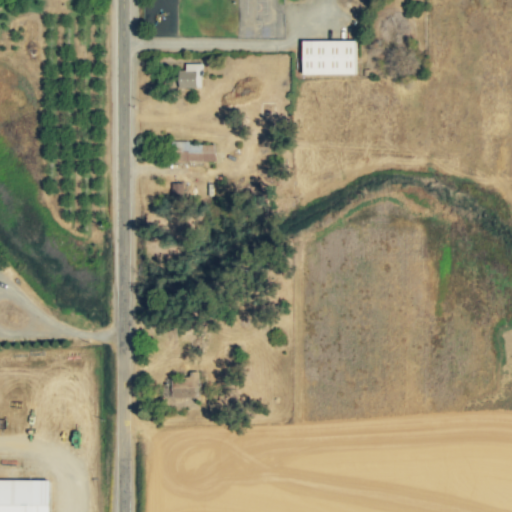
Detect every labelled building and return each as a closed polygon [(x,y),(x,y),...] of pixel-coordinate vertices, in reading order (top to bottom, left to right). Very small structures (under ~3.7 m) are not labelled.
[(302,74),(355,73),(355,40),(302,40),(302,74)] [(179,70),(178,87),(201,88),(202,64),(185,63),(184,70),(179,70)] [(172,143),(173,161),(215,160),(215,142),(172,143)] [(172,198),(183,197),(183,182),(172,183),(172,198)] [(199,372),(189,371),(188,379),(172,378),(172,397),(198,398),(199,372)] [(0,511),(50,511),(51,480),(0,479),(0,511)]
